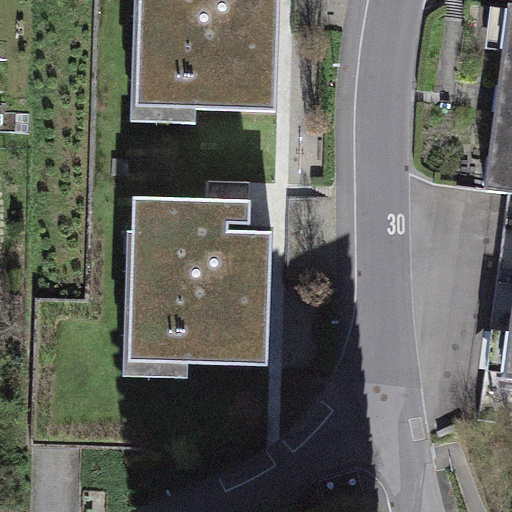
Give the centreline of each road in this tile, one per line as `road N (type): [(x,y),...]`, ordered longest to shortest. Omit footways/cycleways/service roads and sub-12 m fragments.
road 1 (residential): [(400,0),(386,71),(380,434)]
road 2 (residential): [(380,434),(221,511)]
